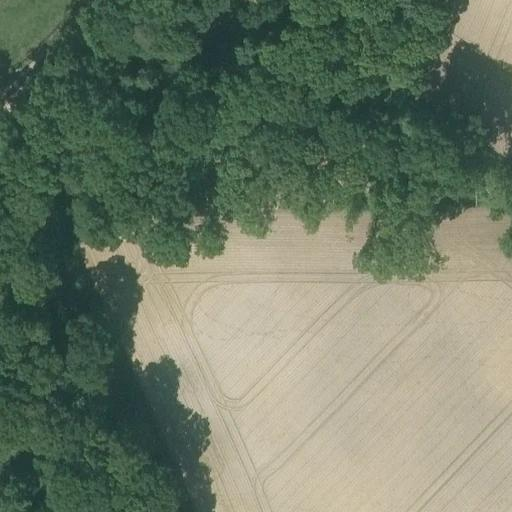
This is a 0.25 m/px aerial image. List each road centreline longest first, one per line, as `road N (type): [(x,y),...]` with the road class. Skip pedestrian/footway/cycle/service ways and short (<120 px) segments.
road 1 (track): [(511,210),(49,213)]
road 2 (track): [(511,176),(285,0)]
road 3 (track): [(0,117),(106,0)]
